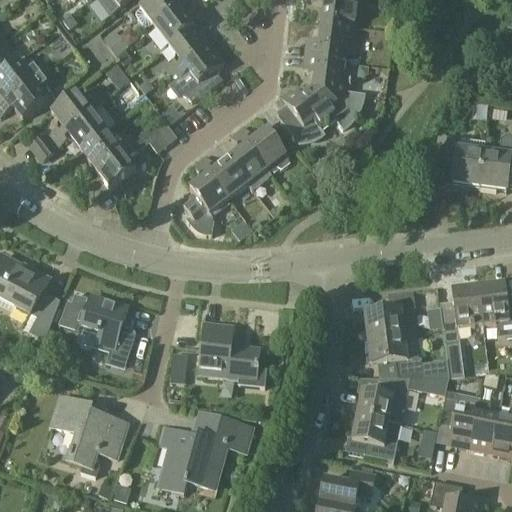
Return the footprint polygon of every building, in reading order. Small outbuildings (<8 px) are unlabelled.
[(100,0),(114,18),(136,0),(100,0)] [(154,31),(154,32),(180,12),(193,2),(190,0),(181,0),(179,3),(181,6),(177,9),(170,0),(154,0),(139,12),(137,14),(136,18),(146,32),(152,32),(154,31)] [(350,0),(312,0),(311,8),(323,9),(321,28),(358,33),(361,8),(349,7),(350,0)] [(198,9),(193,2),(180,12),(154,32),(169,51),(194,31),(182,15),(186,12),(189,16),(198,9)] [(72,23),(65,29),(71,36),(78,30),(72,23)] [(358,33),(321,28),(318,46),(306,45),(304,62),(341,67),(343,55),(355,57),(358,33)] [(165,73),(170,80),(209,50),(194,31),(169,51),(178,63),(165,73)] [(116,61),(128,52),(114,34),(102,43),(116,61)] [(0,80),(18,67),(4,48),(0,50),(0,80)] [(224,70),(209,50),(170,80),(175,86),(166,93),(176,106),(183,101),(190,111),(197,105),(198,106),(223,87),(215,77),(224,70)] [(132,66),(125,57),(118,62),(125,71),(132,66)] [(304,62),(302,74),(309,75),(308,80),(316,81),(316,86),(313,86),(312,94),(336,108),(355,119),(357,116),(358,113),(360,109),(361,105),(361,104),(362,99),(349,98),(352,80),(340,78),(341,67),(304,62)] [(22,63),(18,67),(0,80),(0,95),(2,99),(0,100),(0,111),(29,89),(46,76),(41,69),(32,76),(22,63)] [(368,72),(358,70),(357,81),(367,82),(368,72)] [(51,82),(46,76),(29,89),(0,111),(0,121),(12,112),(22,125),(52,102),(42,89),(51,82)] [(139,91),(145,99),(153,92),(147,84),(139,91)] [(130,87),(118,96),(124,104),(136,95),(130,87)] [(355,119),(336,108),(312,94),(305,99),(307,101),(303,104),(298,98),(294,100),(290,95),(280,103),(288,114),(277,123),(292,142),(294,140),(296,144),(297,148),(301,148),(305,147),(309,146),(312,145),(316,143),(320,141),(323,139),(320,135),(334,125),(341,135),(345,132),(348,129),(350,126),(353,123),(355,119)] [(34,161),(91,117),(103,108),(97,100),(85,109),(76,97),(51,117),(60,130),(28,154),(34,161)] [(99,103),(102,108),(111,101),(108,97),(99,103)] [(106,136),(91,117),(34,161),(39,168),(71,144),(80,156),(106,136)] [(162,123),(152,131),(167,151),(177,144),(162,123)] [(120,155),(95,175),(110,194),(135,175),(129,166),(148,151),(155,160),(167,151),(152,131),(130,148),(124,152),(120,155)] [(236,137),(266,175),(271,171),(275,173),(286,165),(286,160),(266,135),(253,145),(243,132),(236,137)] [(112,145),(106,136),(80,156),(95,175),(120,155),(124,152),(130,148),(122,137),(112,145)] [(235,158),(227,164),(247,190),(250,193),(269,179),(266,175),(236,137),(230,142),(237,150),(235,158)] [(511,173),(511,138),(507,138),(500,145),(498,159),(484,157),(479,193),(505,196),(508,173),(511,173)] [(451,189),(479,193),(484,157),(458,154),(459,143),(446,142),(442,166),(454,168),(451,189)] [(205,161),(198,166),(205,175),(208,179),(228,204),(247,190),(227,164),(220,170),(212,170),(205,161)] [(311,172),(321,184),(332,174),(323,162),(311,172)] [(196,229),(228,204),(208,179),(205,175),(198,166),(192,171),(202,184),(189,194),(193,199),(180,209),(196,229)] [(293,194),(287,199),(291,206),(298,201),(293,194)] [(277,210),(270,215),(274,221),(281,215),(277,210)] [(257,225),(249,231),(255,238),(263,231),(257,225)] [(45,347),(61,306),(43,296),(50,284),(32,274),(31,277),(3,262),(0,266),(0,304),(30,321),(30,319),(37,323),(29,338),(45,347)] [(503,290),(477,293),(480,319),(482,331),(507,328),(509,342),(511,341),(511,309),(506,311),(503,290)] [(454,317),(441,319),(449,385),(468,383),(467,373),(461,374),(457,334),(482,331),(480,319),(477,293),(451,296),(454,317)] [(405,341),(417,340),(413,314),(415,314),(413,298),(388,300),(391,316),(365,319),(368,344),(404,341),(405,341)] [(68,307),(59,330),(77,335),(78,330),(100,337),(96,349),(111,354),(108,363),(109,364),(125,369),(126,369),(129,357),(129,356),(135,337),(122,333),(128,313),(91,302),(90,305),(74,301),(72,308),(68,307)] [(233,332),(204,329),(198,380),(227,383),(227,381),(239,382),(238,390),(265,393),(267,374),(259,373),(259,371),(257,370),(259,354),(231,351),(233,332)] [(368,344),(372,370),(397,367),(399,384),(424,385),(421,365),(420,365),(417,340),(405,341),(404,341),(368,344)] [(187,360),(173,358),(171,372),(185,373),(187,360)] [(485,381),(483,391),(496,393),(499,380),(485,381)] [(445,401),(448,385),(440,385),(437,399),(445,401)] [(389,427),(400,430),(407,394),(378,388),(375,400),(361,397),(360,401),(357,421),(389,427)] [(447,451),(469,455),(476,418),(457,414),(459,406),(453,405),(454,398),(446,397),(439,430),(451,432),(447,451)] [(116,465),(120,451),(109,447),(116,425),(91,417),(92,412),(61,402),(52,432),(77,440),(68,468),(82,472),(80,477),(95,482),(99,469),(94,468),(97,458),(116,465)] [(478,419),(476,418),(469,455),(490,459),(497,423),(489,421),(492,409),(481,406),(478,419)] [(511,411),(509,425),(497,423),(490,459),(511,464),(511,461),(511,411)] [(365,449),(363,461),(393,467),(400,430),(389,427),(357,421),(352,447),(365,449)] [(252,433),(220,425),(216,442),(199,437),(198,443),(164,434),(159,451),(168,453),(157,493),(183,500),(187,488),(212,494),(224,451),(245,457),(252,433)] [(435,447),(437,437),(425,434),(425,435),(424,435),(423,444),(435,447)] [(360,479),(372,481),(373,473),(361,471),(360,479)] [(319,509),(336,511),(353,511),(355,504),(369,507),(374,481),(372,481),(360,479),(351,477),(348,489),(324,485),(319,509)] [(113,492),(103,487),(98,498),(108,503),(113,492)] [(482,511),(483,511),(460,507),(463,494),(435,488),(430,511),(482,511)]
